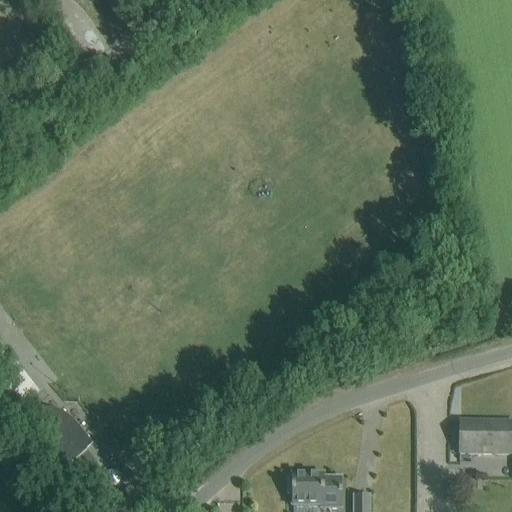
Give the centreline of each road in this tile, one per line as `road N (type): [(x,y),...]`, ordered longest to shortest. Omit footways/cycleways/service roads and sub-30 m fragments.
road 1 (unclassified): [(187,511),(311,417),(511,352)]
road 2 (tertiary): [(0,147),(200,0)]
